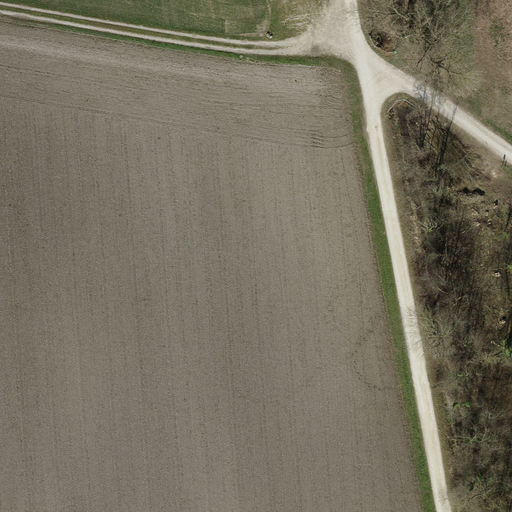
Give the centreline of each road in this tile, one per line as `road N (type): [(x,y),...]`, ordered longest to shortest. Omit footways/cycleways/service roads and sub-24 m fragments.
road 1 (track): [(448,511),(369,68)]
road 2 (track): [(0,6),(262,49),(355,45)]
road 3 (track): [(511,153),(436,97),(369,68)]
